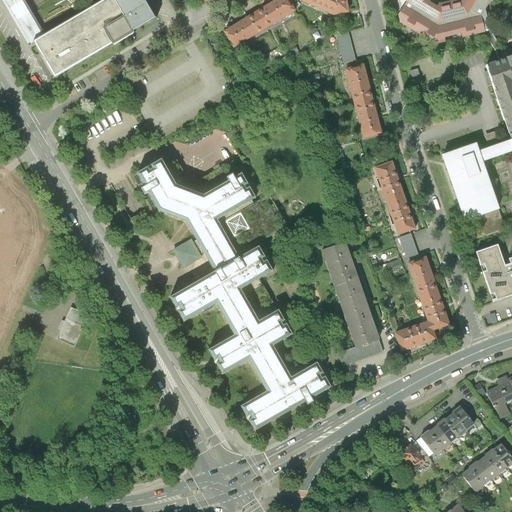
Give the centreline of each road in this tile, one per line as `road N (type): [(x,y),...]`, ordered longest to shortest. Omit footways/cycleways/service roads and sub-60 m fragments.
road 1 (secondary): [(230,482),(28,129)]
road 2 (residential): [(483,349),(369,0)]
road 3 (residential): [(28,129),(247,0)]
road 4 (primary): [(0,503),(121,511),(230,482)]
road 5 (primary): [(354,417),(483,349)]
road 6 (primary): [(230,482),(354,417)]
